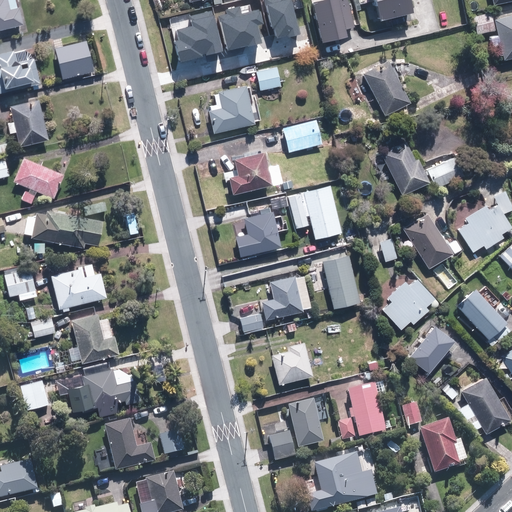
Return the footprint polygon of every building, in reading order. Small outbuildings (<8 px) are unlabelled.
[(6,0),(0,0),(0,28),(22,24),(18,7),(9,9),(6,0)] [(275,28),(277,38),(289,35),(289,37),(300,34),(291,0),(285,0),(286,0),(285,0),(264,0),(265,6),(267,6),(273,29),(275,28)] [(323,0),(313,3),(323,43),(348,37),(346,29),(355,27),(348,0),(323,0)] [(411,0),(382,0),(377,1),(381,21),(414,13),(411,0)] [(221,23),(228,50),(248,45),(249,46),(262,43),(258,25),(263,24),(260,11),(259,12),(259,9),(242,13),(240,6),(226,10),(227,13),(217,16),(219,23),(221,23)] [(206,56),(223,52),(215,15),(214,15),(212,10),(189,16),(190,22),(191,22),(193,26),(177,30),(180,40),(175,41),(181,63),(203,57),(203,55),(206,54),(206,56)] [(492,18),(491,12),(471,16),(476,35),(495,30),(492,18)] [(511,15),(495,20),(505,57),(511,55),(511,15)] [(84,41),(56,48),(64,78),(92,70),(84,41)] [(26,48),(0,54),(0,92),(40,82),(33,58),(29,59),(26,48)] [(384,61),(362,74),(384,115),(407,103),(384,61)] [(281,87),(276,66),(255,71),(259,91),(281,87)] [(254,122),(245,85),(218,91),(222,108),(209,111),(214,131),(254,122)] [(39,100),(11,106),(20,146),(48,139),(39,100)] [(316,119),(283,128),(290,152),(323,143),(316,119)] [(409,141),(383,153),(403,195),(428,183),(409,141)] [(229,177),(233,192),(270,181),(262,152),(234,160),(238,174),(229,177)] [(62,175),(25,158),(15,180),(52,196),(62,175)] [(463,175),(454,158),(429,171),(438,188),(463,175)] [(341,232),(330,187),(304,193),(316,238),(341,232)] [(268,198),(270,209),(287,205),(285,195),(268,198)] [(296,228),(309,225),(301,195),(289,198),(296,228)] [(104,201),(82,206),(84,215),(106,210),(104,201)] [(458,227),(472,249),(484,242),(487,248),(501,239),(497,234),(509,226),(495,205),(486,210),(485,208),(467,219),(468,221),(458,227)] [(101,221),(48,210),(47,216),(39,214),(34,237),(83,246),(84,241),(97,243),(101,221)] [(281,246),(271,210),(244,218),(248,234),(238,236),(243,256),(281,246)] [(428,215),(427,216),(405,229),(429,268),(452,254),(428,215)] [(452,232),(443,238),(452,254),(454,256),(463,250),(452,232)] [(397,257),(390,237),(378,241),(384,261),(397,257)] [(511,245),(500,256),(511,268),(511,245)] [(358,300),(347,255),(323,261),(334,306),(358,300)] [(80,269),(53,276),(61,306),(105,295),(100,275),(82,279),(80,269)] [(29,270),(6,275),(10,295),(33,289),(29,270)] [(262,301),(267,319),(300,310),(292,277),(270,282),(274,298),(262,301)] [(383,308),(400,327),(410,318),(414,322),(428,310),(424,306),(433,297),(415,278),(407,286),(404,283),(390,295),(393,299),(383,308)] [(472,289),(457,305),(489,337),(505,322),(472,289)] [(35,306),(25,308),(28,320),(38,318),(35,306)] [(96,314),(73,320),(85,361),(116,352),(112,338),(104,340),(96,314)] [(260,314),(240,319),(244,333),(263,328),(260,314)] [(49,319),(32,323),(35,335),(52,332),(49,319)] [(435,327),(410,358),(430,374),(455,342),(435,327)] [(271,355),(279,382),(310,374),(302,347),(271,355)] [(511,347),(500,355),(511,376),(511,347)] [(166,379),(161,361),(150,364),(155,382),(166,379)] [(68,387),(73,410),(97,404),(99,414),(118,410),(116,400),(138,396),(135,380),(116,384),(113,370),(109,370),(108,363),(85,368),(87,375),(82,376),(84,384),(68,387)] [(384,369),(364,373),(366,383),(386,378),(384,369)] [(481,377),(461,390),(487,431),(507,418),(481,377)] [(40,381),(21,386),(27,407),(46,401),(40,381)] [(458,393),(448,383),(442,388),(452,398),(458,393)] [(374,384),(348,390),(358,434),(384,428),(374,384)] [(312,401),(288,406),(298,446),(321,441),(312,401)] [(420,421),(415,402),(401,406),(406,425),(420,421)] [(128,419),(105,425),(116,469),(153,459),(149,445),(136,448),(128,419)] [(330,440),(331,447),(343,445),(342,441),(353,438),(349,419),(337,421),(341,437),(330,440)] [(441,421),(421,429),(436,470),(457,462),(441,421)] [(179,431),(160,436),(165,453),(184,448),(179,431)] [(288,433),(271,437),(275,457),(292,454),(288,433)] [(362,472),(357,452),(313,463),(321,491),(309,494),(313,511),(377,495),(371,470),(362,472)] [(0,473),(0,496),(37,489),(31,461),(1,468),(2,473),(0,473)] [(295,479),(292,471),(275,477),(277,485),(295,479)] [(173,473),(147,478),(152,502),(142,504),(143,511),(175,511),(181,510),(173,473)] [(78,511),(128,511),(126,505),(116,507),(115,503),(78,511)]
